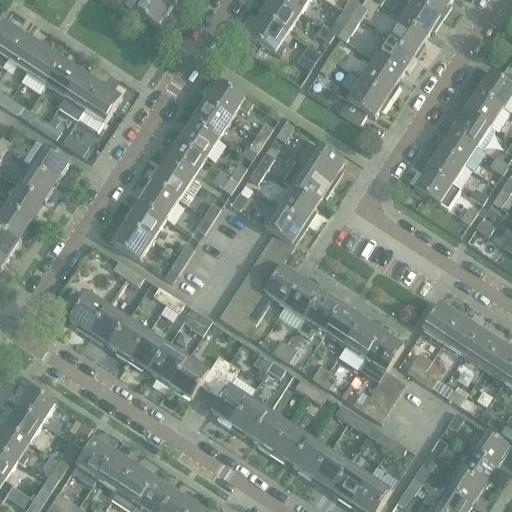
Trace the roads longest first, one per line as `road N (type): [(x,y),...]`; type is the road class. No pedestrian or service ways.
road 1 (residential): [(511,307),(362,209),(497,0)]
road 2 (residential): [(15,334),(231,0)]
road 3 (residential): [(282,511),(15,334)]
road 4 (unknown): [(384,511),(440,405)]
